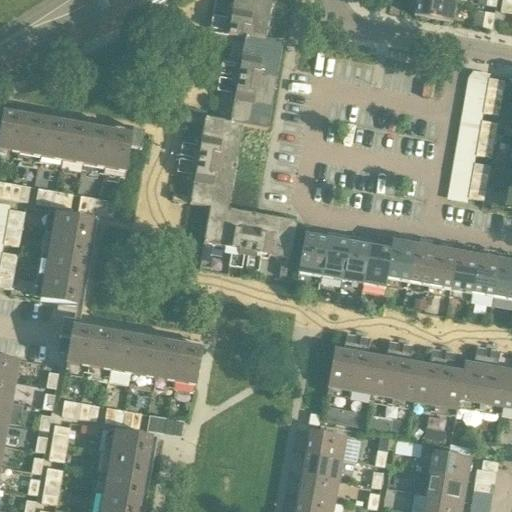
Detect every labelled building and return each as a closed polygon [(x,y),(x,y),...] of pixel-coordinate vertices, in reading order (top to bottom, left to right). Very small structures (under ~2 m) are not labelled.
[(266,44),(266,41),(273,0),(230,0),(235,1),(233,15),(229,14),(227,21),(213,19),(209,40),(228,44),(229,38),(245,41),(266,44)] [(449,25),(453,3),(436,0),(415,0),(412,18),(449,25)] [(485,0),(484,7),(484,8),(493,10),(494,0),(485,0)] [(511,0),(501,0),(500,6),(511,8),(511,0)] [(511,8),(500,6),(498,14),(511,16),(511,8)] [(489,31),(492,18),(492,16),(483,14),(480,30),(489,31)] [(283,44),(266,41),(266,44),(245,41),(242,59),(238,59),(237,66),(223,64),(220,78),(275,88),(283,44)] [(268,131),(275,88),(220,78),(218,93),(232,96),(231,104),(234,104),(231,124),(243,126),(243,127),(268,131)] [(489,81),(488,89),(503,92),(504,83),(489,81)] [(501,100),(503,92),(488,89),(486,98),(501,100)] [(500,109),(501,100),(486,98),(485,106),(500,109)] [(498,118),(500,109),(485,106),(483,115),(498,118)] [(235,170),(243,127),(243,126),(231,124),(205,120),(206,113),(189,110),(186,125),(203,127),(201,141),(197,140),(196,148),(182,145),(180,160),(235,170)] [(0,154),(17,158),(23,120),(2,116),(0,130),(0,154)] [(39,161),(45,124),(23,120),(17,158),(39,161)] [(482,123),(480,132),(495,134),(497,126),(482,123)] [(60,165),(67,127),(45,124),(39,161),(60,165)] [(82,169),(88,131),(67,127),(60,165),(82,169)] [(103,173),(110,135),(88,131),(82,169),(103,173)] [(494,143),(495,134),(480,132),(479,140),(494,143)] [(131,139),(110,135),(103,173),(126,177),(130,151),(141,153),(144,134),(132,133),(131,139)] [(492,152),(494,143),(479,140),(477,149),(492,152)] [(491,160),(492,152),(477,149),(476,158),(491,160)] [(228,211),(235,170),(180,160),(177,175),(191,177),(189,185),(193,186),(191,198),(174,196),(172,203),(189,206),(189,207),(210,210),(228,213),(228,211)] [(474,166),(473,174),(488,177),(489,168),(474,166)] [(486,185),(488,177),(473,174),(471,183),(486,185)] [(485,194),(486,185),(471,183),(470,191),(485,194)] [(10,202),(13,187),(4,185),(2,201),(10,202)] [(19,204),(22,188),(13,187),(10,202),(19,204)] [(30,190),(22,188),(19,204),(28,206),(30,190)] [(483,203),(485,194),(470,191),(468,200),(483,203)] [(43,208),(46,193),(37,192),(35,206),(43,208)] [(52,210),(54,195),(46,193),(43,208),(52,210)] [(60,211),(63,196),(54,195),(52,210),(60,211)] [(71,198),(63,196),(60,211),(69,213),(71,198)] [(87,216),(90,200),(81,199),(79,214),(87,216)] [(96,217),(98,202),(90,200),(87,216),(96,217)] [(104,219),(107,203),(98,202),(96,217),(104,219)] [(115,205),(107,203),(104,219),(113,220),(115,205)] [(244,272),(254,216),(228,211),(228,213),(210,210),(203,246),(204,247),(201,264),(208,266),(211,248),(224,250),(224,254),(232,255),(229,270),(244,272)] [(10,212),(8,221),(23,224),(25,215),(10,212)] [(55,216),(51,238),(89,244),(92,222),(55,216)] [(297,223),(254,216),(244,272),(258,275),(261,261),(269,262),(270,258),(282,260),(279,278),(286,280),(289,261),(291,261),(297,223)] [(22,232),(23,224),(8,221),(7,229),(22,232)] [(20,241),(22,232),(7,229),(5,238),(20,241)] [(19,249),(20,241),(5,238),(3,247),(19,249)] [(85,266),(89,244),(51,238),(47,259),(85,266)] [(311,284),(318,285),(326,242),(304,239),(297,276),(312,279),(311,284)] [(328,282),(341,284),(347,246),(326,242),(318,285),(327,287),(328,282)] [(398,289),(406,291),(413,248),(391,244),(390,253),(388,266),(385,282),(386,282),(399,285),(398,289)] [(353,291),(361,293),(368,250),(347,246),(341,284),(354,286),(353,291)] [(416,287),(428,290),(434,252),(413,248),(406,291),(415,292),(416,287)] [(388,266),(390,253),(368,250),(361,293),(370,294),(371,289),(385,291),(386,282),(385,282),(388,266)] [(441,297),(448,298),(456,256),(434,252),(428,290),(442,292),(441,297)] [(2,255),(1,264),(16,266),(18,258),(2,255)] [(458,295),(470,297),(477,259),(456,256),(448,298),(457,300),(458,295)] [(81,287),(85,266),(47,259),(43,281),(81,287)] [(483,304),(491,305),(498,263),(477,259),(470,297),(484,299),(483,304)] [(511,265),(498,263),(491,305),(500,307),(501,302),(511,304),(511,265)] [(0,272),(15,275),(16,266),(1,264),(0,268),(0,272)] [(0,281),(13,284),(15,275),(0,272),(0,281)] [(0,290),(12,292),(13,284),(0,281),(0,290)] [(77,309),(81,287),(43,281),(39,302),(77,309)] [(327,287),(318,285),(315,302),(324,304),(327,287)] [(87,371),(93,334),(73,331),(74,323),(62,321),(59,340),(70,342),(65,367),(87,371)] [(370,398),(377,359),(367,358),(370,341),(367,340),(367,335),(351,333),(351,337),(347,337),(344,354),(334,352),(327,391),(370,398)] [(108,375),(114,338),(93,334),(87,371),(108,375)] [(130,379),(136,342),(114,338),(108,375),(130,379)] [(412,406),(419,367),(410,365),(413,348),(409,348),(410,343),(394,340),(393,345),(389,344),(386,361),(377,359),(370,398),(412,406)] [(152,383),(158,345),(136,342),(130,379),(152,383)] [(173,386),(179,349),(158,345),(152,383),(173,386)] [(500,411),(507,372),(497,370),(500,354),(497,353),(497,348),(481,345),(480,350),(477,350),(474,366),(464,365),(462,374),(459,403),(500,411)] [(459,403),(462,374),(452,372),(455,356),(452,355),(452,350),(437,347),(436,353),(432,352),(429,368),(419,367),(412,406),(457,414),(459,403)] [(201,353),(179,349),(173,386),(195,390),(201,353)] [(0,380),(15,384),(19,362),(0,358),(0,380)] [(511,412),(511,373),(507,372),(500,411),(511,412)] [(55,392),(58,377),(48,375),(45,390),(55,392)] [(0,403),(12,405),(15,384),(0,380),(0,403)] [(50,413),(54,398),(44,397),(41,411),(50,413)] [(12,405),(0,403),(0,425),(8,427),(18,429),(21,407),(12,405)] [(69,420),(72,405),(63,403),(61,418),(69,420)] [(78,422),(81,406),(72,405),(69,420),(78,422)] [(87,423),(89,408),(81,406),(78,422),(87,423)] [(98,409),(89,408),(87,423),(95,425),(98,409)] [(328,424),(362,427),(363,412),(329,409),(328,424)] [(112,428),(114,413),(106,411),(104,426),(112,428)] [(120,429),(123,414),(114,413),(112,428),(120,429)] [(129,430),(131,416),(123,414),(120,429),(129,430)] [(139,417),(131,416),(129,430),(137,432),(139,417)] [(308,426),(318,428),(320,418),(310,416),(308,426)] [(37,433),(46,435),(49,420),(40,418),(37,433)] [(155,435),(158,420),(150,419),(147,434),(155,435)] [(164,437),(167,422),(158,420),(155,435),(164,437)] [(172,438),(175,423),(167,422),(164,437),(172,438)] [(184,425),(175,423),(172,438),(181,440),(184,425)] [(53,428),(52,437),(67,440),(69,431),(53,428)] [(114,434),(110,456),(148,462),(151,440),(114,434)] [(309,434),(305,454),(342,461),(346,440),(309,434)] [(65,448),(67,440),(52,437),(50,446),(65,448)] [(43,456),(46,441),(37,439),(34,454),(43,456)] [(65,448),(50,446),(49,454),(64,457),(65,448)] [(64,457),(49,454),(47,463),(62,466),(64,457)] [(338,483),(342,461),(305,454),(301,476),(338,483)] [(373,469),(383,471),(385,455),(376,454),(373,469)] [(433,454),(429,476),(467,483),(470,461),(433,454)] [(144,484),(148,462),(110,456),(106,477),(144,484)] [(30,476),(39,478),(42,462),(33,461),(30,476)] [(480,472),(496,475),(498,466),(481,463),(480,472)] [(46,471),(45,480),(59,482),(61,474),(46,471)] [(370,490),(379,492),(382,476),(372,475),(370,490)] [(335,504),(338,483),(301,476),(297,498),(335,504)] [(463,504),(467,483),(429,476),(425,498),(463,504)] [(140,505),(144,484),(106,477),(102,499),(140,505)] [(58,491),(59,482),(45,480),(43,488),(58,491)] [(36,498),(38,483),(29,481),(26,497),(36,498)] [(489,487),(474,484),(472,493),(488,496),(489,487)] [(57,499),(58,491),(43,488),(42,497),(57,499)] [(368,511),(375,511),(378,498),(368,496),(366,511),(368,511)] [(55,508),(57,499),(42,497),(40,505),(55,508)] [(333,511),(335,504),(297,498),(294,511),(333,511)] [(461,511),(463,504),(425,498),(422,511),(461,511)] [(138,511),(140,505),(102,499),(100,511),(138,511)] [(33,511),(34,505),(25,503),(23,511),(33,511)]
